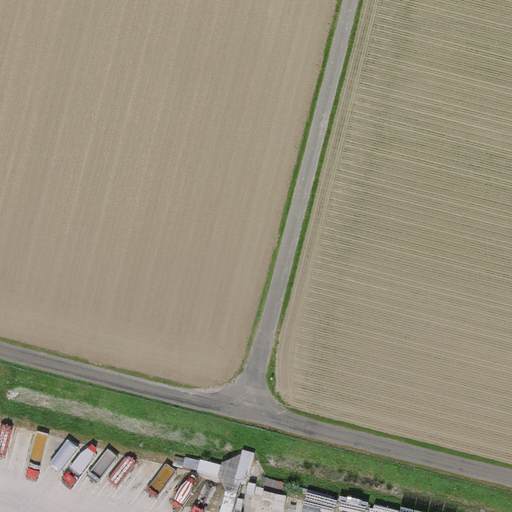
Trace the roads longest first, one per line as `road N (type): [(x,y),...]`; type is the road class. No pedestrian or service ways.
road 1 (unclassified): [(511,478),(0,349)]
road 2 (track): [(352,0),(247,411)]
